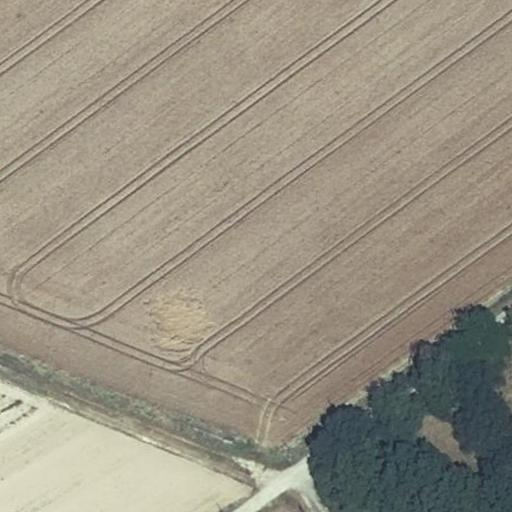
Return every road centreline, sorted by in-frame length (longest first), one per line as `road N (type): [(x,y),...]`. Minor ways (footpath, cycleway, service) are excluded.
road 1 (track): [(278,482),(0,363)]
road 2 (unclassified): [(511,312),(278,482)]
